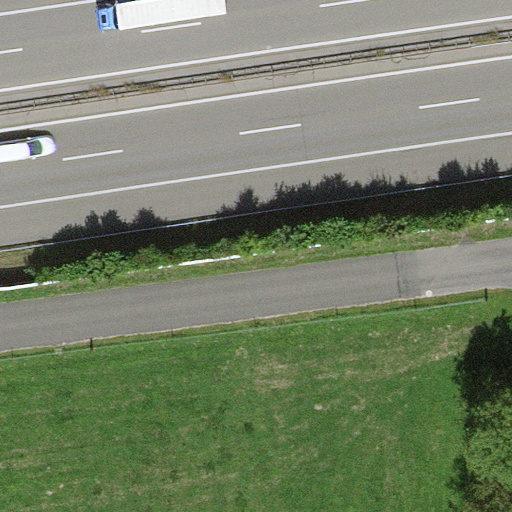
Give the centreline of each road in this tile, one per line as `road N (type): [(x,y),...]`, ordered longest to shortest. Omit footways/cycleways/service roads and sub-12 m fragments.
road 1 (motorway): [(0,168),(511,93)]
road 2 (unclassified): [(0,323),(511,253)]
road 3 (motorway): [(347,0),(0,52)]
